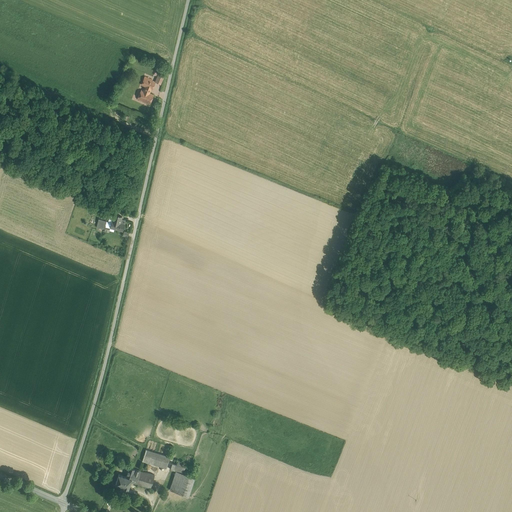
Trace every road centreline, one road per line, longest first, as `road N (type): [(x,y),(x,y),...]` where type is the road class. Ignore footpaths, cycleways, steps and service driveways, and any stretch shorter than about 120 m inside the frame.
road 1 (unclassified): [(188,0),(108,350),(64,503)]
road 2 (track): [(147,174),(0,103)]
